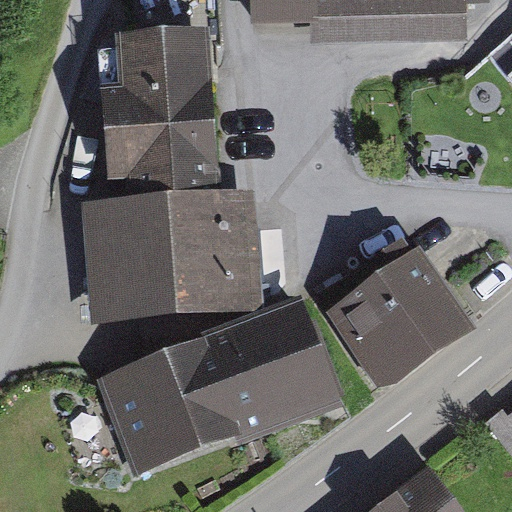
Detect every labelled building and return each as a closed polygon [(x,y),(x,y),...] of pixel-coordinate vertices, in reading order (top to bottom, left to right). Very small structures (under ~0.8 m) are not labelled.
[(229,0),(143,0),(146,31),(106,34),(118,183),(225,174),(215,58),(235,56),(229,0)] [(262,0),(262,7),(322,8),(321,35),(472,37),(472,0),(262,0)] [(511,37),(490,56),(511,81),(511,37)] [(256,188),(84,202),(93,311),(265,296),(256,188)] [(429,246),(333,312),(388,391),(484,326),(429,246)] [(311,294),(97,369),(132,466),(345,391),(311,294)] [(511,402),(496,414),(511,436),(511,402)] [(465,511),(432,472),(384,511),(465,511)]
